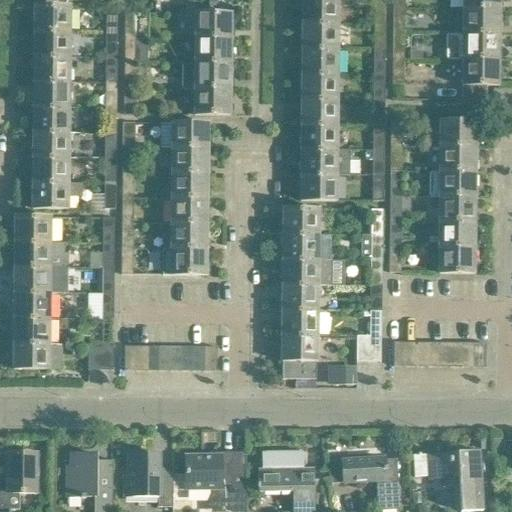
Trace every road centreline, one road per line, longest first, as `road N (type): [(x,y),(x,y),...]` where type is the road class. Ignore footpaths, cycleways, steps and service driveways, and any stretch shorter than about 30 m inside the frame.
road 1 (residential): [(245,417),(507,412)]
road 2 (residential): [(0,414),(245,417)]
road 3 (residential): [(245,417),(244,321),(119,320)]
road 4 (residential): [(507,412),(508,319),(387,317)]
